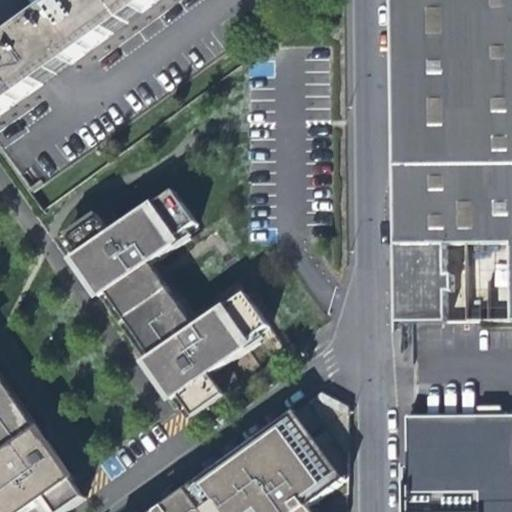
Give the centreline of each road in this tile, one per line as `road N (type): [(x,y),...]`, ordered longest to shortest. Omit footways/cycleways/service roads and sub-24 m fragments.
road 1 (residential): [(363,0),(359,337)]
road 2 (residential): [(359,337),(117,511)]
road 3 (residential): [(219,0),(36,139)]
road 4 (residential): [(359,337),(364,511)]
